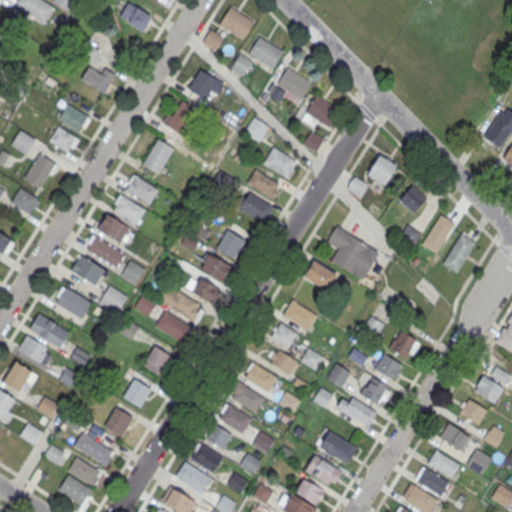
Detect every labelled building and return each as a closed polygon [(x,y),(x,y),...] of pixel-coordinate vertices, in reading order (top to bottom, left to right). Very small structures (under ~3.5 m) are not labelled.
[(17,0),(41,0),(54,8),(43,24),(27,14),(24,19),(11,11),(17,0)] [(64,8),(69,0),(55,0),(54,1),(64,8)] [(145,32),(153,16),(126,2),(118,18),(145,32)] [(230,6),(253,21),(243,38),(218,24),(230,6)] [(223,37),(210,29),(202,42),(215,50),(223,37)] [(259,35),(283,50),(272,68),(247,53),(259,35)] [(0,38),(0,62),(8,60),(0,38)] [(242,76),(251,60),(239,53),(230,69),(242,76)] [(114,77),(89,64),(80,81),(105,94),(114,77)] [(287,66),(311,81),(300,99),(275,84),(287,66)] [(219,81),(199,69),(188,88),(207,100),(219,81)] [(316,94),(339,109),(329,127),(304,112),(316,94)] [(198,110),(180,98),(163,123),(181,135),(198,110)] [(57,120),(81,131),(89,115),(66,103),(57,120)] [(511,127),(511,111),(504,106),(482,136),(498,148),(511,127)] [(244,133),(260,141),(269,125),(253,116),(244,133)] [(48,141),(68,153),(78,137),(57,125),(48,141)] [(10,144),(20,129),(35,139),(26,154),(10,144)] [(157,138),(174,148),(159,173),(142,163),(157,138)] [(511,143),(501,159),(511,166),(511,143)] [(287,177),(297,160),(273,146),(263,162),(287,177)] [(39,153),(24,178),(40,188),(50,172),(52,173),(58,164),(39,153)] [(379,155),(395,165),(384,183),(364,173),(369,166),(371,167),(379,155)] [(247,183),(273,198),(281,184),(255,169),(247,183)] [(126,189),(149,203),(158,189),(135,174),(132,173),(127,182),(129,184),(126,189)] [(346,189),(360,197),(368,183),(353,175),(346,189)] [(19,185),(37,196),(27,211),(10,200),(19,185)] [(413,212),(426,198),(413,185),(399,199),(413,212)] [(238,207),(264,223),(274,207),(247,191),(238,207)] [(119,193),(146,209),(136,224),(113,210),(116,205),(113,202),(119,193)] [(454,220),(435,251),(420,242),(439,211),(454,220)] [(130,226),(106,213),(97,229),(120,242),(130,226)] [(336,223),(378,250),(361,277),(330,258),(337,246),(326,239),(336,223)] [(421,233),(407,224),(397,239),(412,248),(421,233)] [(216,248),(235,259),(246,238),(227,228),(216,248)] [(474,239),(456,270),(441,261),(460,231),(474,239)] [(0,252),(5,256),(14,241),(0,232),(0,252)] [(95,235),(124,253),(116,267),(86,248),(95,235)] [(223,282),(232,265),(207,252),(198,268),(223,282)] [(97,287),(106,271),(79,256),(70,272),(97,287)] [(130,259),(120,274),(135,283),(144,269),(130,259)] [(303,276),(327,292),(338,275),(313,260),(303,276)] [(190,291),(209,302),(217,288),(199,277),(190,291)] [(109,284),(128,295),(117,313),(98,302),(109,284)] [(205,307),(168,285),(159,299),(196,322),(205,307)] [(91,301),(81,317),(56,302),(59,297),(56,295),(61,286),(64,288),(65,286),(91,301)] [(149,316),(158,302),(142,292),(133,306),(149,316)] [(316,313),(307,328),(282,312),(291,298),(316,313)] [(165,309),(155,325),(178,340),(182,340),(185,335),(187,336),(193,327),(165,309)] [(511,346),(510,350),(494,340),(502,326),(505,328),(509,322),(506,320),(511,310),(511,346)] [(30,328),(39,312),(69,331),(60,347),(30,328)] [(384,324),(370,315),(362,329),(376,337),(384,324)] [(119,331),(131,338),(139,327),(127,319),(119,331)] [(279,320),(297,331),(287,346),(270,334),(279,320)] [(388,347),(407,360),(419,340),(400,328),(388,347)] [(18,348),(26,334),(47,346),(44,350),(52,355),(46,365),(18,348)] [(154,345),(171,355),(159,375),(142,364),(154,345)] [(307,345),(323,355),(315,368),(299,358),(307,345)] [(269,361),(288,372),(289,371),(292,373),(298,362),(295,361),(297,359),(277,347),(275,351),(270,347),(267,353),(272,357),(269,361)] [(88,354),(76,351),(73,361),(86,364),(88,354)] [(383,352),(400,362),(391,378),(374,367),(383,352)] [(276,374),(267,389),(244,375),(253,360),(276,374)] [(3,381),(15,361),(33,370),(32,372),(37,375),(32,384),(27,381),(20,391),(3,381)] [(335,361),(349,370),(340,385),(326,376),(335,361)] [(503,385),(493,401),(473,388),(476,383),(475,383),(482,372),(503,385)] [(378,405),(390,387),(372,375),(360,394),(378,405)] [(133,377),(150,388),(139,406),(122,396),(133,377)] [(263,395),(254,410),(231,396),(233,391),(230,389),(237,378),(263,395)] [(320,385),(332,392),(324,405),(312,398),(320,385)] [(14,396),(0,387),(0,415),(7,420),(13,412),(7,408),(14,396)] [(300,399),(285,390),(278,404),(293,412),(300,399)] [(44,393),(36,406),(49,415),(58,402),(44,393)] [(376,410),(351,394),(348,400),(341,396),(336,404),(367,424),(376,410)] [(486,408),(477,422),(458,411),(466,396),(486,408)] [(251,415),(227,400),(218,416),(241,431),(251,415)] [(115,406),(132,416),(121,436),(104,426),(115,406)] [(230,432),(222,446),(202,434),(210,419),(230,432)] [(447,420),(470,434),(461,449),(439,435),(447,420)] [(19,434),(28,422),(41,430),(33,443),(19,434)] [(505,431),(491,424),(482,440),(495,447),(505,431)] [(260,428),(273,437),(265,449),(252,441),(260,428)] [(356,445),(328,428),(319,444),(346,461),(356,445)] [(73,445),(81,431),(112,451),(109,456),(112,457),(107,466),(73,445)] [(222,454),(200,440),(190,456),(212,470),(222,454)] [(44,456),(59,464),(65,452),(50,444),(44,456)] [(475,446),(491,456),(481,472),(465,462),(475,446)] [(459,462),(435,447),(427,460),(450,476),(459,462)] [(246,450),(260,458),(252,471),(239,462),(246,450)] [(330,488),(342,472),(316,453),(304,470),(330,488)] [(76,456),(68,469),(94,486),(103,470),(97,466),(96,468),(76,456)] [(184,459),(210,475),(200,490),(178,477),(179,474),(176,472),(184,459)] [(448,480),(422,463),(414,477),(439,493),(448,480)] [(233,470),(247,478),(239,491),(226,482),(233,470)] [(90,487),(67,472),(57,488),(80,502),(90,487)] [(295,491),(304,477),(324,489),(315,503),(295,491)] [(427,511),(436,497),(410,480),(401,494),(405,496),(404,498),(427,511)] [(260,481),(273,489),(265,502),(252,493),(260,481)] [(511,491),(499,483),(490,497),(505,507),(511,496),(511,491)] [(172,485),(195,500),(187,511),(182,511),(163,500),(172,485)] [(316,507),(312,511),(288,511),(280,507),(290,491),(316,507)]
